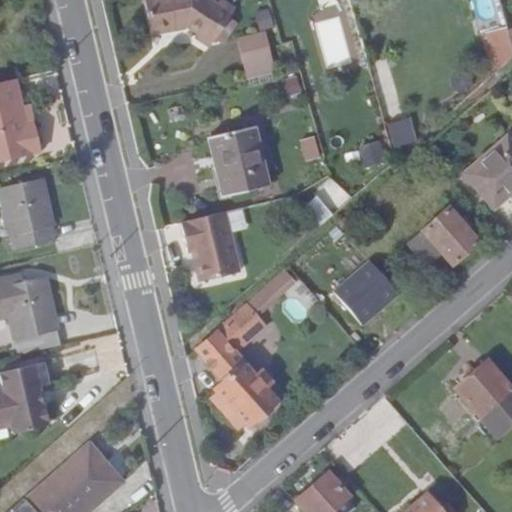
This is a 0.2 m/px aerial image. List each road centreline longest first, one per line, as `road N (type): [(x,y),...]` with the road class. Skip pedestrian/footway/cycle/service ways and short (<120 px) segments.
road 1 (residential): [(192,511),(71,0)]
road 2 (residential): [(215,511),(511,254)]
